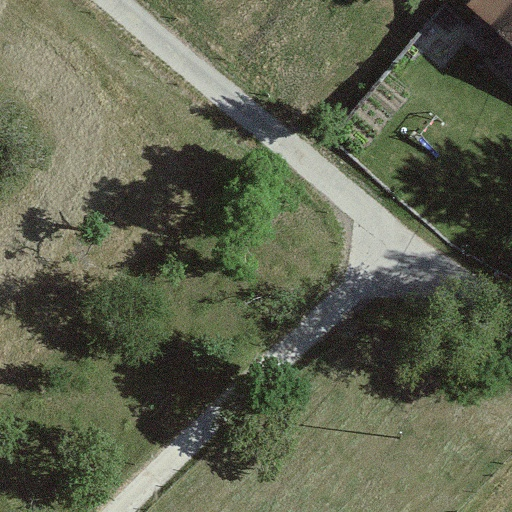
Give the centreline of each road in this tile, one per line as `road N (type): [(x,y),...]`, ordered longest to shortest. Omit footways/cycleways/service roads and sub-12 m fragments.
road 1 (residential): [(406,244),(120,511)]
road 2 (residential): [(114,0),(406,244)]
road 3 (residential): [(406,244),(511,315)]
